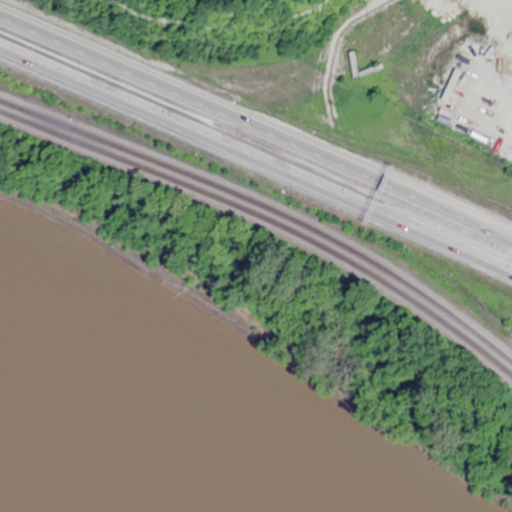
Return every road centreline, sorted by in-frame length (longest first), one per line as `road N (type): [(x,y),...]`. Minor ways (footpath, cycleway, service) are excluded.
road 1 (trunk): [(511,236),(0,13)]
road 2 (trunk): [(0,47),(435,237)]
